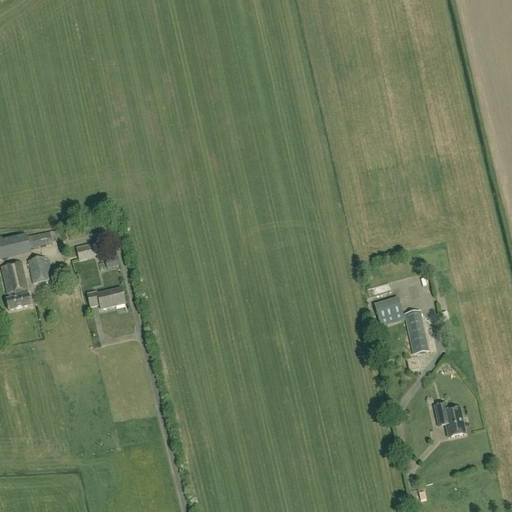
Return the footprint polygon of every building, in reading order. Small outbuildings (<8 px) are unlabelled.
[(27,236),(3,242),(7,261),(31,255),(30,251),(52,246),(49,233),(27,238),(27,236)] [(97,244),(76,249),(79,262),(100,257),(97,244)] [(33,285),(53,280),(48,260),(46,261),(45,258),(28,262),(33,285)] [(107,270),(119,267),(117,259),(105,262),(107,270)] [(9,312),(31,307),(22,264),(1,268),(7,295),(9,295),(10,300),(6,301),(9,312)] [(386,268),(388,277),(397,274),(394,266),(386,268)] [(387,286),(372,289),(372,294),(388,292),(387,286)] [(121,290),(97,295),(97,293),(87,296),(90,309),(100,307),(101,311),(125,305),(121,290)] [(397,300),(374,307),(381,328),(404,321),(397,300)] [(421,312),(404,315),(405,321),(409,338),(410,343),(412,353),(413,357),(430,353),(421,312)] [(437,421),(444,419),(448,439),(466,435),(460,409),(448,412),(446,405),(434,407),(437,421)]
